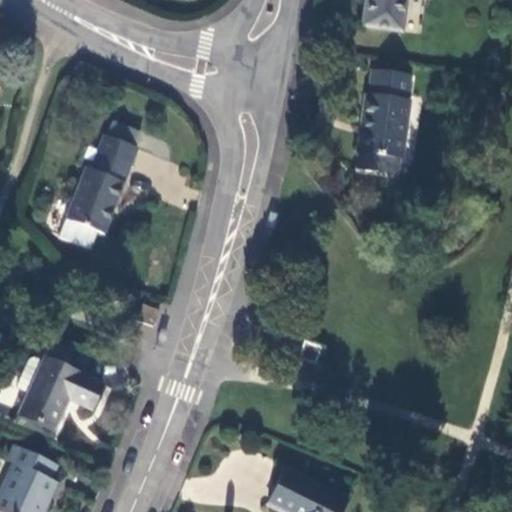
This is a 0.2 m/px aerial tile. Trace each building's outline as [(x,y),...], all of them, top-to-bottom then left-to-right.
[(367,0),(365,25),(403,30),(407,0),(367,0)] [(411,76),(372,70),(369,95),(367,95),(359,153),(361,154),(358,170),(379,174),(382,156),(400,158),(402,158),(411,100),(408,99),(411,76)] [(103,235),(137,150),(105,138),(98,154),(94,164),(91,171),(86,170),(61,238),(90,251),(97,233),(103,235)] [(85,161),(94,164),(98,154),(89,151),(85,161)] [(397,176),(400,158),(382,156),(379,174),(397,176)] [(159,312),(143,307),(137,323),(153,328),(159,312)] [(321,350),(304,345),(300,363),(316,367),(321,350)] [(52,347),(44,362),(67,372),(76,354),(52,347)] [(15,386),(24,391),(40,362),(31,357),(15,386)] [(67,372),(44,362),(20,417),(54,433),(68,403),(72,394),(82,399),(78,407),(90,413),(101,388),(67,372)] [(68,403),(78,407),(82,399),(72,394),(68,403)] [(57,468),(16,450),(9,465),(15,468),(0,501),(0,511),(45,511),(56,486),(50,483),(57,468)] [(344,511),(349,503),(287,471),(268,508),(275,511),(344,511)]
